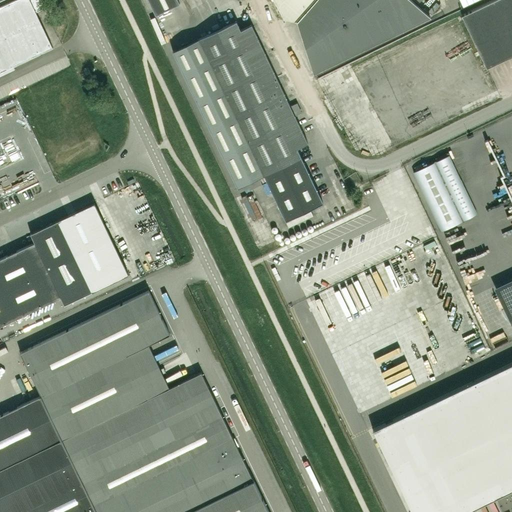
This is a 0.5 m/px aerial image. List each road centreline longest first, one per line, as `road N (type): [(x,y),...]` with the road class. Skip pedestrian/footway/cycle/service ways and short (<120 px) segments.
road 1 (tertiary): [(327,511),(153,149)]
road 2 (unclassified): [(511,102),(387,161),(355,160),(330,140),(256,0)]
road 3 (unclassified): [(0,220),(153,149)]
road 4 (tertiary): [(153,149),(81,0)]
